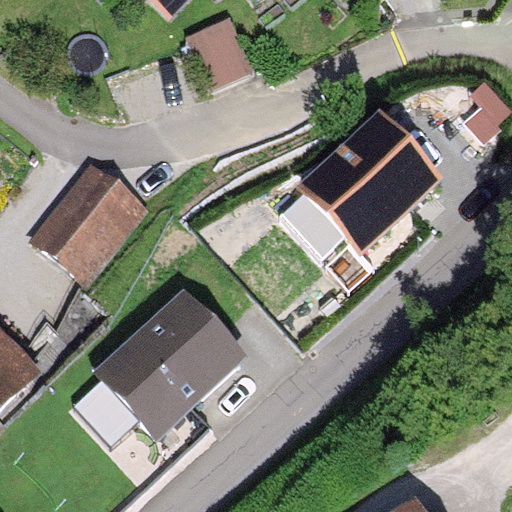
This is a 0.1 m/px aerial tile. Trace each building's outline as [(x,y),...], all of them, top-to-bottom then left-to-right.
[(191,0),(151,0),(173,20),(191,0)] [(230,23),(190,40),(212,92),(252,75),(230,23)] [(467,130),(492,144),(510,110),(485,96),(467,130)] [(445,182),(384,116),(301,191),(306,197),(346,241),(361,257),(445,182)] [(36,244),(88,285),(147,211),(95,170),(36,244)] [(346,241),(306,197),(282,218),(322,262),(346,241)] [(246,363),(186,297),(100,373),(160,439),(246,363)] [(0,413),(39,372),(0,335),(0,413)]
